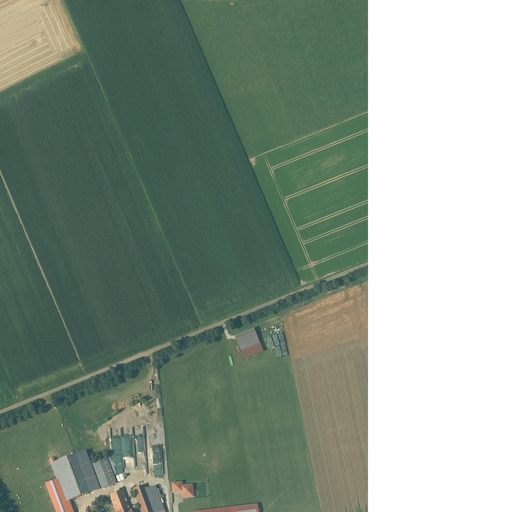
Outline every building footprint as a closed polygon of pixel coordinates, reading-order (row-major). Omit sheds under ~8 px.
[(255,333),(250,334),(250,335),(236,340),(240,348),(241,351),(260,344),(255,333)] [(91,465),(86,452),(52,465),(66,503),(100,490),(91,465)] [(107,459),(91,465),(100,490),(116,484),(107,459)] [(118,476),(120,481),(127,479),(124,473),(118,476)] [(182,492),(181,487),(182,487),(182,484),(173,484),(174,493),(182,492)] [(153,511),(146,490),(144,486),(133,490),(141,511),(153,511)] [(164,511),(155,486),(146,490),(153,511),(164,511)] [(182,487),(181,487),(182,492),(182,498),(193,497),(192,486),(182,487)] [(123,491),(110,496),(115,511),(131,511),(131,510),(130,510),(123,491)]
